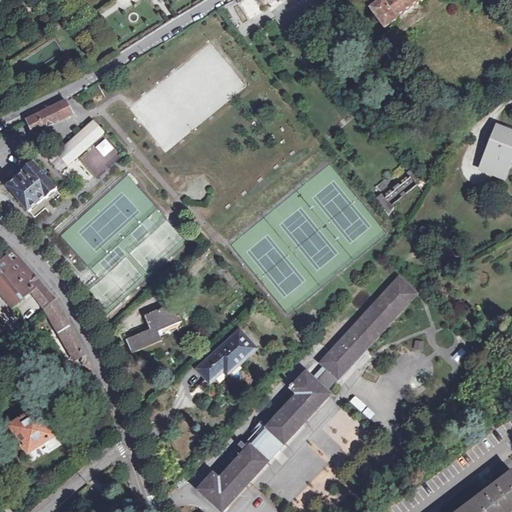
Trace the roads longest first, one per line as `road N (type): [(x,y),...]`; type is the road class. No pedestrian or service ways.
road 1 (residential): [(132,440),(66,297),(0,229)]
road 2 (residential): [(0,123),(220,0)]
road 3 (residential): [(416,511),(511,437)]
